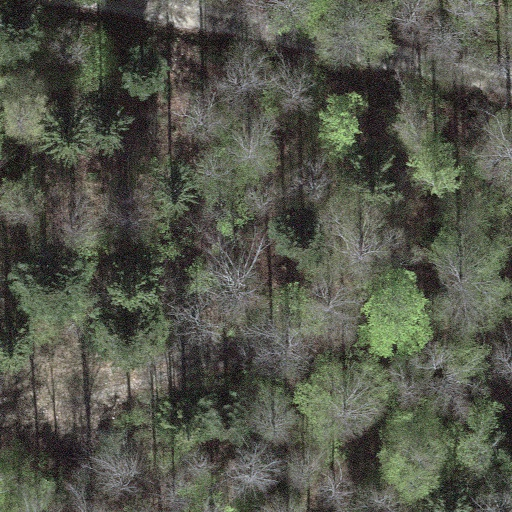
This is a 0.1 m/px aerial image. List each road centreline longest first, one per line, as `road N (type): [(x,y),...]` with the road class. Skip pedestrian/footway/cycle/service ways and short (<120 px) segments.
road 1 (track): [(0,402),(511,295)]
road 2 (track): [(511,92),(125,0)]
